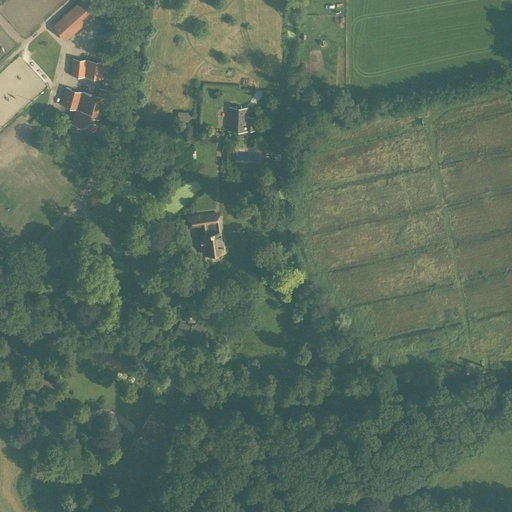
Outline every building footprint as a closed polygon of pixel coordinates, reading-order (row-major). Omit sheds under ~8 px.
[(84,0),(79,0),(52,25),(66,40),(97,13),(84,0)] [(102,14),(100,36),(109,36),(111,15),(102,14)] [(105,61),(73,57),(70,75),(103,78),(105,61)] [(75,108),(71,123),(95,130),(104,97),(106,89),(99,87),(96,95),(66,87),(61,105),(75,108)] [(256,116),(246,116),(246,108),(230,107),(228,130),(245,131),(245,129),(256,130),(256,116)] [(227,149),(226,161),(234,162),(235,149),(227,149)] [(187,218),(186,218),(187,228),(201,226),(205,254),(225,251),(221,224),(220,216),(217,216),(217,211),(187,216),(187,218)] [(180,321),(175,333),(194,341),(198,343),(202,332),(198,331),(199,329),(191,326),(180,321)] [(149,417),(139,434),(150,441),(156,443),(165,426),(160,423),(149,417)] [(157,445),(150,459),(159,464),(166,450),(157,445)]
